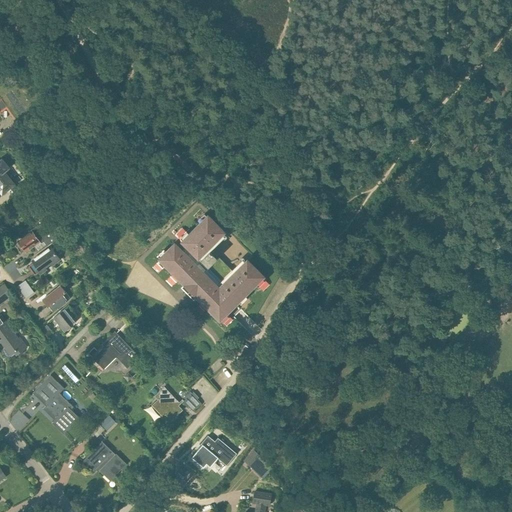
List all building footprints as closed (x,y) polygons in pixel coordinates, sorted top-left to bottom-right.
[(20,100),(8,108),(18,123),(30,115),(20,100)] [(0,190),(2,194),(11,187),(14,184),(13,183),(10,180),(10,179),(9,178),(9,177),(8,176),(7,175),(6,175),(5,174),(4,172),(8,168),(2,160),(0,161),(0,190)] [(17,187),(16,188),(20,192),(21,192),(29,185),(25,181),(17,187)] [(28,215),(36,210),(24,193),(11,202),(18,212),(20,210),(23,214),(26,212),(28,215)] [(225,232),(208,216),(207,217),(205,214),(206,214),(205,214),(198,220),(199,221),(201,223),(195,229),(212,245),(225,232)] [(26,235),(18,241),(26,252),(34,246),(35,245),(37,248),(44,242),(47,247),(58,240),(45,222),(45,221),(47,220),(44,215),(39,218),(42,222),(36,227),(36,226),(32,229),(32,231),(26,235)] [(199,258),(212,245),(195,229),(189,234),(187,232),(188,232),(187,232),(180,238),(181,239),(181,238),(183,241),(182,242),(199,258)] [(264,277),(249,261),(248,260),(241,267),(242,267),(238,271),(236,268),(233,271),(212,250),(196,265),(175,243),(159,259),(160,260),(158,262),(157,263),(163,269),(164,268),(163,268),(166,266),(174,274),(171,276),(177,282),(177,281),(179,279),(184,285),(182,287),(194,300),(197,297),(202,302),(200,305),(199,304),(199,305),(205,311),(205,310),(207,308),(220,321),(221,320),(223,322),(223,323),(230,316),(229,316),(227,314),(239,302),(241,304),(241,305),(248,298),(247,298),(245,296),(257,284),(259,286),(259,287),(266,280),(265,280),(263,278),(264,277)] [(52,266),(61,259),(51,246),(32,261),(33,263),(29,266),(35,275),(40,271),(41,273),(47,269),(46,267),(51,264),(52,266)] [(18,284),(24,297),(33,293),(26,279),(18,284)] [(5,284),(0,287),(0,303),(2,302),(0,299),(0,295),(8,290),(5,284)] [(59,308),(67,302),(66,300),(70,297),(60,285),(42,299),(48,307),(49,306),(53,311),(57,307),(59,308)] [(104,300),(100,296),(95,300),(99,304),(104,300)] [(71,326),(76,322),(73,318),(77,315),(69,305),(53,318),(65,331),(66,330),(67,330),(68,331),(70,330),(70,328),(70,327),(71,327),(71,326)] [(27,347),(20,337),(18,337),(2,314),(0,315),(0,342),(3,341),(7,346),(5,347),(11,355),(15,352),(17,355),(27,347)] [(103,348),(93,358),(103,368),(116,357),(120,353),(126,360),(123,363),(127,368),(140,356),(122,338),(116,333),(115,331),(105,341),(107,344),(104,347),(103,346),(102,347),(103,348)] [(491,351),(488,344),(481,343),(477,349),(480,356),(487,357),(491,351)] [(148,347),(141,354),(145,359),(152,352),(148,347)] [(162,360),(157,366),(162,370),(167,365),(162,360)] [(91,371),(86,376),(94,384),(100,379),(96,376),(101,371),(98,369),(93,373),(91,371)] [(51,375),(33,393),(46,406),(43,409),(55,420),(53,423),(63,433),(79,418),(71,409),(73,407),(60,394),(64,389),(51,375)] [(177,404),(179,402),(164,386),(154,396),(158,399),(151,405),(162,416),(161,417),(168,424),(183,410),(177,404)] [(190,392),(182,399),(193,411),(194,411),(198,407),(201,403),(197,399),(199,398),(194,392),(192,394),(190,392)] [(98,399),(93,393),(89,396),(94,403),(98,399)] [(109,415),(100,424),(105,429),(114,420),(109,415)] [(99,424),(92,432),(97,437),(105,429),(99,424)] [(227,466),(237,454),(218,438),(214,442),(208,437),(200,445),(201,446),(191,458),(203,469),(207,464),(210,467),(217,458),(227,466)] [(116,475),(127,464),(116,453),(115,454),(102,441),(83,461),(94,471),(98,467),(100,470),(99,470),(110,481),(114,477),(115,477),(117,475),(116,475)] [(245,460),(251,466),(250,467),(263,480),(273,469),(259,457),(254,451),(245,460)] [(263,511),(265,505),(269,505),(269,504),(271,494),(255,491),(253,502),(256,503),(254,511),(263,511)]
